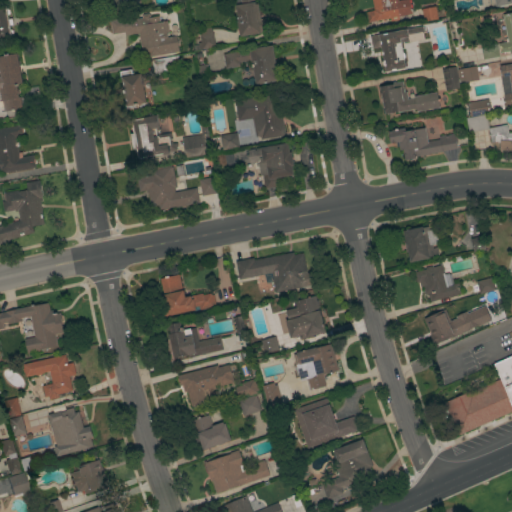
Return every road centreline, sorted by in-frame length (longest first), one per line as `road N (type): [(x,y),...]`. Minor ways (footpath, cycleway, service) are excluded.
road 1 (residential): [(57,0),(117,333),(170,511)]
road 2 (tertiary): [(511,185),(429,190),(0,283)]
road 3 (residential): [(312,0),(359,266),(434,491)]
road 4 (primary): [(511,455),(388,511)]
